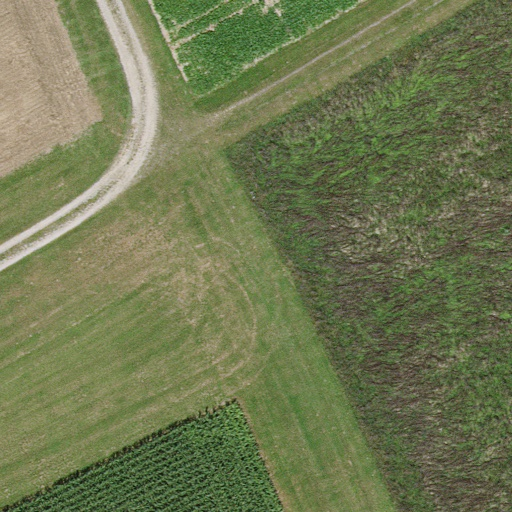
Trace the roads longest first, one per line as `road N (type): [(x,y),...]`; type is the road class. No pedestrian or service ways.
road 1 (track): [(0,262),(431,0)]
road 2 (track): [(174,154),(110,0)]
